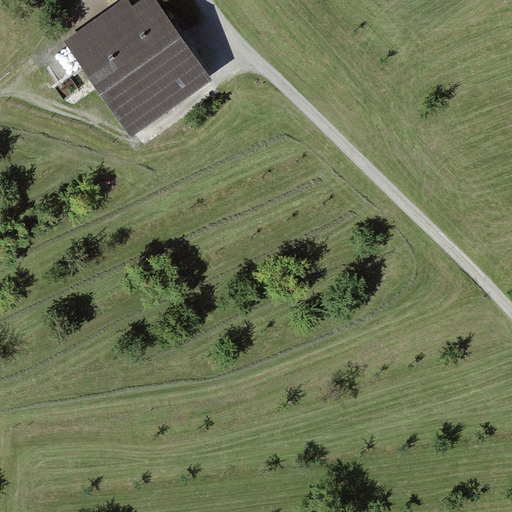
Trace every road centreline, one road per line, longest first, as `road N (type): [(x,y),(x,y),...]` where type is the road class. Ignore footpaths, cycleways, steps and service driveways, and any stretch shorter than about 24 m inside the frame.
road 1 (track): [(511,313),(201,0)]
road 2 (track): [(0,89),(99,0)]
